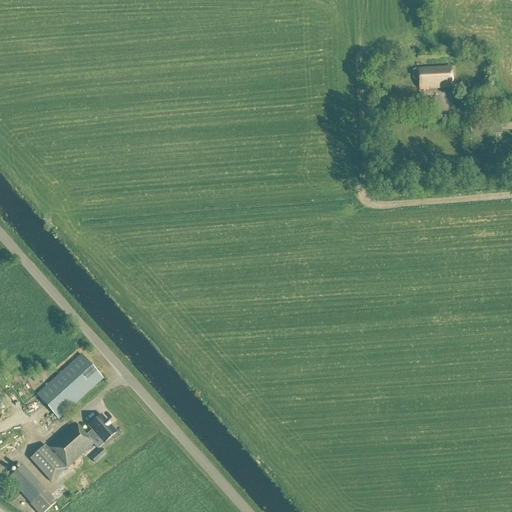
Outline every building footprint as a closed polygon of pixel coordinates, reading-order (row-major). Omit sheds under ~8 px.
[(450,69),(418,71),(414,71),(412,73),(413,79),(415,81),(418,80),(419,89),(429,88),(429,89),(452,88),(450,69)] [(498,117),(480,119),(477,119),(477,124),(469,124),(470,137),(501,135),(500,121),(498,121),(498,117)] [(102,380),(87,362),(81,356),(37,396),(54,415),(58,420),(102,380)] [(88,427),(91,431),(86,436),(75,424),(47,449),(45,447),(30,460),(50,483),(93,445),(91,442),(97,437),(104,445),(117,433),(101,415),(88,427)] [(100,449),(90,459),(95,464),(105,455),(100,449)] [(46,511),(57,503),(23,464),(9,475),(32,503),(30,505),(36,511),(46,511)]
